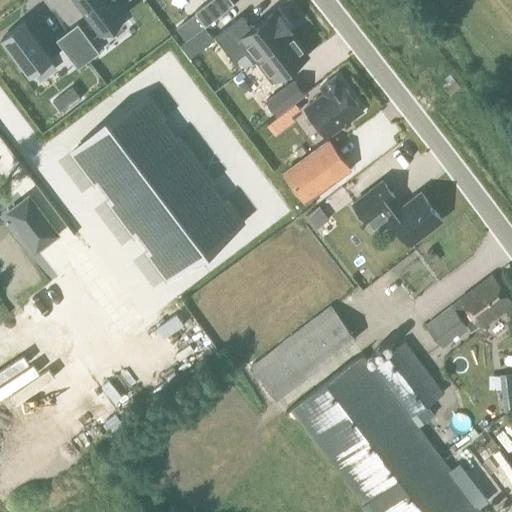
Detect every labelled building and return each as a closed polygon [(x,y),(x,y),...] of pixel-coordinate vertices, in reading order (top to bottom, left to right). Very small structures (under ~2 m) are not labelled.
[(113,0),(74,0),(101,34),(125,15),(113,0)] [(209,0),(195,11),(206,25),(234,4),(231,0),(209,0)] [(242,13),(214,34),(234,60),(245,52),(253,62),(292,33),(290,30),(292,29),(280,14),(279,15),(275,10),(252,27),(242,13)] [(26,20),(2,38),(29,76),(54,57),(26,20)] [(78,23),(67,31),(89,60),(100,52),(78,23)] [(89,60),(67,31),(56,40),(78,68),(89,60)] [(292,33),(253,62),(253,63),(255,61),(272,83),(309,55),(292,33)] [(336,76),(320,88),(325,94),(305,109),(327,138),(363,111),(336,76)] [(277,115),(305,93),(295,79),(266,101),(277,115)] [(53,101),(62,113),(81,98),(72,86),(53,101)] [(100,130),(73,150),(97,183),(101,180),(112,194),(109,197),(137,235),(141,232),(152,247),(148,250),(169,277),(242,222),(218,190),(214,193),(202,177),(206,174),(178,137),(175,140),(164,125),(167,122),(146,95),(119,115),(121,118),(113,125),(110,122),(109,123),(111,126),(102,133),(100,130)] [(330,142),(285,175),(306,202),(350,169),(330,142)] [(421,193),(402,207),(396,198),(397,198),(382,179),(353,203),(366,222),(385,207),(390,217),(391,216),(406,236),(436,213),(421,193)] [(58,233),(29,195),(8,211),(37,249),(58,233)] [(321,208),(310,216),(319,230),(331,222),(321,208)] [(455,308),(452,305),(426,324),(443,347),(470,328),(472,331),(480,324),(482,327),(511,304),(511,301),(493,276),(462,298),(464,302),(455,308)] [(89,376),(121,420),(216,353),(184,309),(89,376)] [(277,399),(357,339),(336,311),(256,372),(277,399)] [(369,511),(482,511),(443,460),(419,426),(434,415),(428,406),(445,393),(406,341),(373,366),(364,353),(287,411),(288,412),(293,408),(369,511)]
